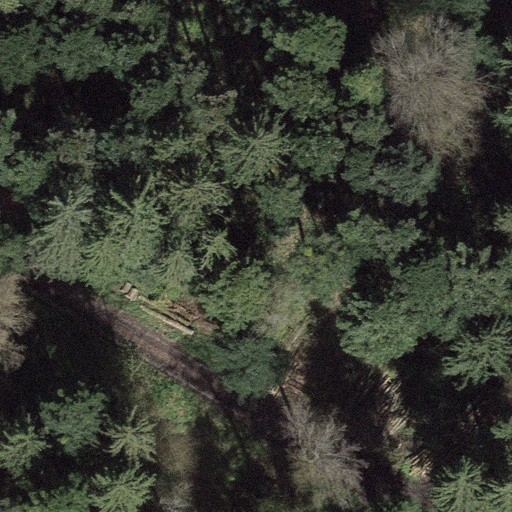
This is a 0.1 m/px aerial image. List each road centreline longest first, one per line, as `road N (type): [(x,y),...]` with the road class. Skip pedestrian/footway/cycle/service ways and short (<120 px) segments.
road 1 (track): [(413,511),(0,253)]
road 2 (track): [(334,462),(511,187)]
